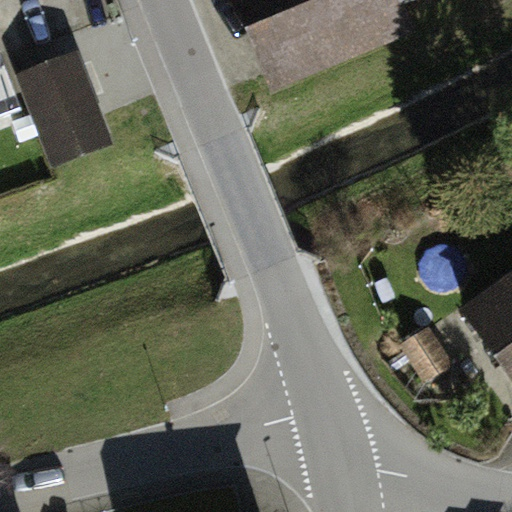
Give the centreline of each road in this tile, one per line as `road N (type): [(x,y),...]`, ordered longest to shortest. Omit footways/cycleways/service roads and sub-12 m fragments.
road 1 (residential): [(163,0),(324,407)]
road 2 (residential): [(0,498),(324,407)]
road 3 (residential): [(345,469),(511,499)]
